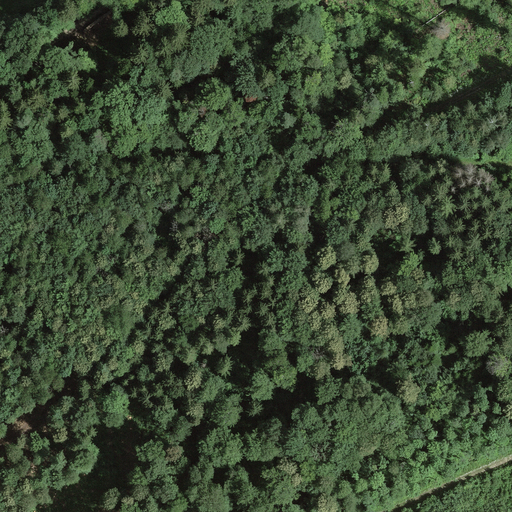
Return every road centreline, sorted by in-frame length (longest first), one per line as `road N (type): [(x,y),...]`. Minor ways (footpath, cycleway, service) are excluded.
road 1 (track): [(296,163),(511,70)]
road 2 (track): [(296,163),(511,163)]
road 3 (track): [(110,148),(187,145),(296,163)]
road 4 (track): [(123,0),(0,75)]
road 5 (track): [(385,511),(511,456)]
